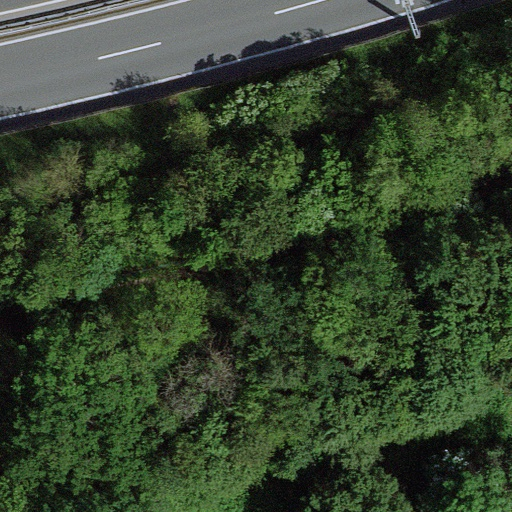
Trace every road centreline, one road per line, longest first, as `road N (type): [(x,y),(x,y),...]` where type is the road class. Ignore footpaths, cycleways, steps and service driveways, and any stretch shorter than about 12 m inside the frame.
road 1 (track): [(511,185),(383,230),(0,316)]
road 2 (motorway): [(0,83),(331,0)]
